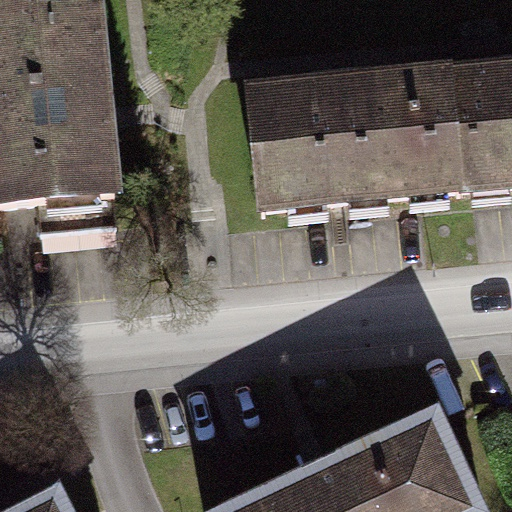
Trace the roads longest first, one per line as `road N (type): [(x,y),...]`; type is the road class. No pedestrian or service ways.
road 1 (residential): [(63,362),(511,313)]
road 2 (residential): [(130,511),(63,362)]
